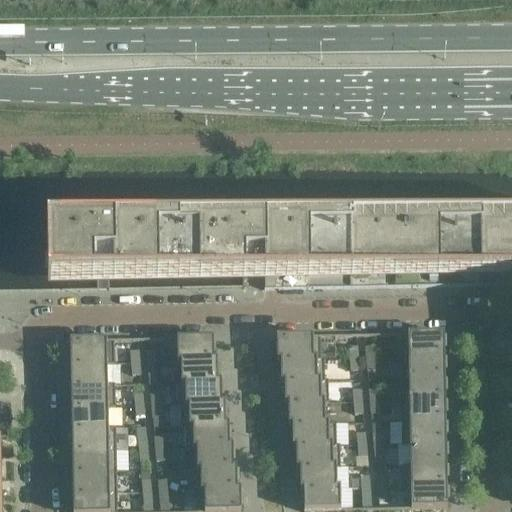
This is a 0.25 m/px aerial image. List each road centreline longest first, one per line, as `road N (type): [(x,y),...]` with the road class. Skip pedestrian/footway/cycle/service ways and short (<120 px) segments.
road 1 (residential): [(487,511),(486,311),(60,318),(37,342)]
road 2 (primary): [(0,87),(511,94)]
road 3 (primary): [(511,37),(0,40)]
road 4 (residential): [(37,342),(40,511)]
